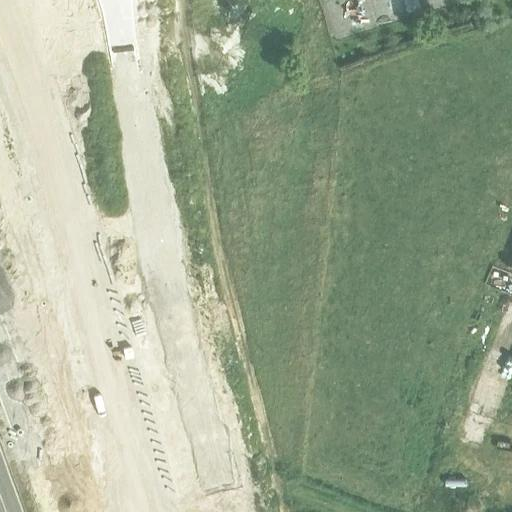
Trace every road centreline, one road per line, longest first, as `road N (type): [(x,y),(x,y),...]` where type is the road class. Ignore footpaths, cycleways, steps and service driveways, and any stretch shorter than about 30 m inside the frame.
road 1 (trunk): [(122,511),(73,253),(0,13)]
road 2 (unclassified): [(117,7),(155,249),(221,503)]
road 3 (trunk): [(0,336),(49,511)]
road 4 (unclassified): [(221,503),(292,487),(349,511)]
